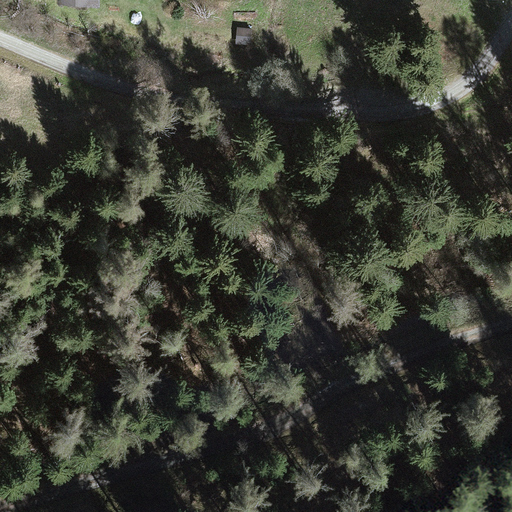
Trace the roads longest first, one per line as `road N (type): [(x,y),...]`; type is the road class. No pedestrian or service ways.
road 1 (track): [(0,33),(170,95),(392,108),(465,85),(482,72),(511,20)]
road 2 (track): [(511,337),(429,357),(231,449),(13,511)]
